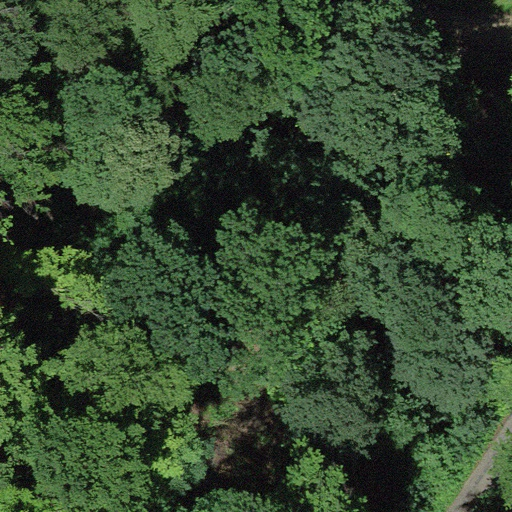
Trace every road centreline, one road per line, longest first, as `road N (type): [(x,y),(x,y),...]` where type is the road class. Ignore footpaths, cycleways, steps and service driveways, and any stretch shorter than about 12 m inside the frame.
road 1 (track): [(511,26),(443,32),(369,0)]
road 2 (track): [(511,393),(445,511)]
